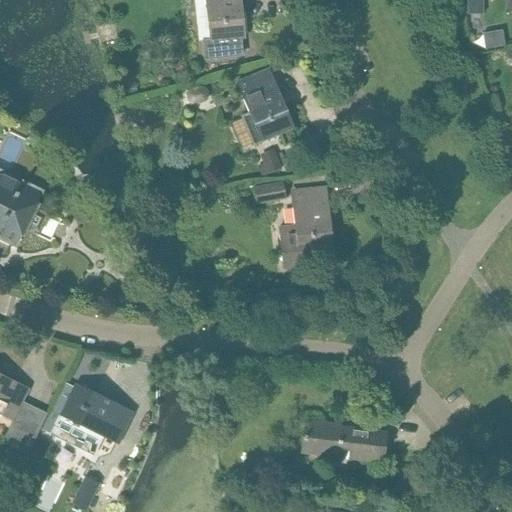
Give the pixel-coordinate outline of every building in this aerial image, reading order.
[(201,44),(203,60),(241,56),(239,39),(245,39),(240,0),(205,0),(210,42),(201,44)] [(498,32),(479,35),(481,49),(500,45),(498,32)] [(269,69),(250,77),(250,78),(252,81),(238,87),(249,114),(242,117),(254,146),(294,129),(269,69)] [(188,89),(185,93),(186,98),(188,102),(193,104),(196,104),(202,102),(206,99),(209,96),(208,90),(205,86),(200,85),(194,86),(188,89)] [(262,165),(257,167),(261,177),(281,169),(273,150),(259,156),(262,165)] [(0,235),(15,242),(39,192),(20,183),(15,194),(0,186),(0,235)] [(252,189),(255,205),(285,200),(282,183),(252,189)] [(163,185),(164,195),(177,194),(176,184),(163,185)] [(277,228),(282,270),(306,267),(305,255),(333,252),(326,188),(291,191),(294,226),(277,228)] [(51,223),(59,207),(46,201),(39,217),(51,223)] [(0,415),(13,422),(21,405),(28,390),(0,376),(0,415)] [(65,381),(56,399),(68,405),(62,418),(115,444),(121,431),(126,433),(135,414),(65,381)] [(337,462),(338,458),(385,464),(389,432),(343,426),(343,423),(307,419),(303,454),(320,456),(320,460),(337,462)] [(10,426),(1,444),(27,456),(29,453),(36,438),(10,426)] [(29,453),(42,459),(49,445),(36,438),(29,453)] [(72,505),(86,511),(99,485),(84,478),(72,505)]
